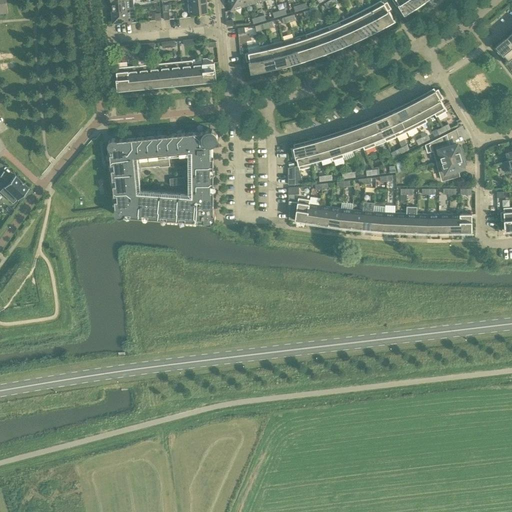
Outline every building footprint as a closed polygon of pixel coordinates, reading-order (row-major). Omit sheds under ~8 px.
[(134,8),(133,0),(111,0),(112,10),(134,8)] [(244,6),(241,0),(230,0),(230,1),(228,1),(230,10),(244,6)] [(332,5),(330,0),(324,4),(327,9),(332,5)] [(381,0),(371,6),(384,29),(396,22),(389,10),(391,9),(387,1),(384,3),(382,0),(381,0)] [(418,9),(411,0),(392,0),(396,6),(399,4),(406,16),(418,9)] [(428,1),(426,0),(411,0),(418,9),(428,1)] [(206,1),(189,3),(190,14),(208,12),(206,1)] [(371,6),(361,11),(373,35),(384,29),(371,6)] [(135,19),(134,8),(112,10),(113,22),(123,21),(123,23),(132,23),(131,20),(135,19)] [(373,35),(361,11),(350,16),(361,40),(373,35)] [(361,40),(350,16),(339,21),(350,45),(361,40)] [(339,21),(329,26),(328,26),(338,50),(350,45),(339,21)] [(328,26),(317,30),(326,55),(338,50),(328,26)] [(317,30),(306,34),(314,59),(326,55),(317,30)] [(306,34),(305,34),(294,38),(302,63),(314,59),(306,34)] [(511,41),(508,36),(494,47),(501,57),(504,55),(509,61),(511,58),(511,41)] [(302,63),(294,38),(283,41),(290,66),(302,63)] [(290,66),(283,41),(272,44),(278,69),(290,66)] [(278,69),(272,44),(260,47),(260,51),(261,51),(265,72),(278,69)] [(261,51),(260,51),(245,54),(247,62),(249,61),(252,75),(265,72),(261,51)] [(217,80),(216,68),(215,68),(214,62),(193,64),(193,60),(149,64),(116,67),(117,78),(113,78),(114,90),(217,80)] [(434,88),(424,93),(435,113),(434,113),(436,117),(447,111),(441,100),(444,98),(438,89),(435,91),(434,88)] [(435,113),(424,93),(415,99),(425,118),(434,113),(435,113)] [(415,99),(405,104),(417,127),(427,122),(425,118),(415,99)] [(417,127),(405,104),(395,108),(407,132),(417,127)] [(407,132),(395,108),(386,113),(396,137),(407,132)] [(396,137),(386,113),(376,117),(386,141),(396,137)] [(386,141),(376,117),(366,121),(376,145),(386,141)] [(366,121),(356,125),(364,146),(363,146),(364,150),(376,145),(366,121)] [(356,125),(346,129),(353,149),(363,146),(364,146),(356,125)] [(115,207),(115,208),(114,209),(114,210),(114,212),(115,214),(116,214),(117,215),(119,216),(120,216),(121,216),(122,216),(123,216),(124,215),(205,221),(206,222),(206,223),(208,223),(209,223),(210,223),(211,223),(212,223),(213,222),(214,221),(215,220),(215,219),(215,218),(215,217),(215,216),(215,215),(214,214),(214,213),(213,157),(211,157),(211,145),(212,145),(214,144),(215,144),(216,143),(217,141),(217,140),(218,139),(218,137),(218,136),(217,135),(217,133),(215,132),(214,130),(212,130),(211,129),(210,129),(208,129),(207,130),(206,130),(205,131),(117,140),(117,139),(116,139),(115,139),(113,139),(112,139),(111,139),(110,140),(109,141),(108,142),(108,143),(108,145),(108,146),(108,148),(109,148),(110,149),(115,207)] [(353,149),(346,129),(335,132),(342,153),(343,153),(353,149)] [(342,153),(335,132),(325,135),(332,156),(331,157),(332,161),(344,157),(343,153),(342,153)] [(458,143),(450,145),(447,134),(425,145),(427,153),(434,151),(437,162),(463,155),(461,145),(458,146),(458,143)] [(332,156),(325,135),(315,138),(321,160),(331,157),(332,156)] [(315,138),(305,141),(310,163),(311,162),(321,160),(315,138)] [(297,157),(299,165),(288,168),(288,184),(295,184),(295,179),(295,170),(300,169),(312,167),(311,162),(310,163),(305,141),(293,144),(294,147),(291,148),(293,158),(297,157)] [(466,164),(463,155),(437,162),(443,180),(456,176),(454,170),(465,167),(464,165),(466,164)] [(0,189),(0,191),(13,203),(28,188),(14,175),(10,178),(3,171),(0,174),(0,180),(4,185),(0,189)] [(294,200),(294,194),(299,194),(299,187),(289,187),(289,200),(294,200)] [(309,204),(310,204),(310,200),(298,198),(298,202),(290,201),(289,201),(289,219),(306,221),(309,204)] [(364,201),(364,209),(374,209),(375,201),(364,201)] [(320,205),(310,204),(309,204),(306,221),(318,223),(320,205)] [(331,207),(320,205),(318,223),(328,224),(331,207)] [(341,208),(331,207),(328,224),(339,226),(341,208)] [(511,207),(504,208),(504,212),(500,212),(501,221),(504,221),(505,230),(504,230),(505,230),(511,229),(511,207)] [(341,208),(339,226),(350,227),(352,209),(341,208)] [(363,210),(352,209),(350,227),(361,228),(363,210)] [(363,210),(361,228),(372,229),(374,211),(363,210)] [(374,211),(372,229),(383,230),(385,212),(374,211)] [(385,212),(383,230),(395,231),(395,213),(385,212)] [(395,213),(395,231),(406,231),(406,213),(395,213)] [(417,214),(406,213),(406,231),(417,232),(417,214)] [(417,214),(417,232),(428,232),(428,214),(417,214)] [(439,214),(428,214),(428,232),(439,232),(439,214)] [(450,232),(450,214),(439,214),(439,232),(450,232)] [(461,232),(461,214),(450,214),(450,232),(461,232)] [(472,214),(461,214),(461,232),(473,232),(473,231),(472,231),(472,214)]
